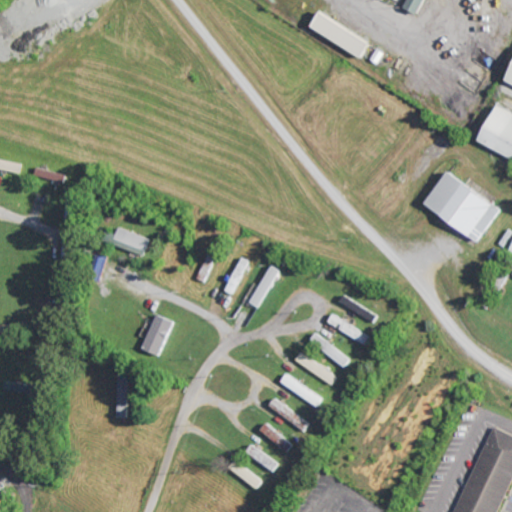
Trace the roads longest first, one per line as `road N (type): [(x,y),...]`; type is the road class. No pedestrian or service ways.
road 1 (residential): [(26,511),(25,484),(0,463),(47,227),(61,247),(62,283),(49,311),(0,330)]
road 2 (residential): [(150,511),(208,370),(235,344),(281,330)]
road 3 (residential): [(235,344),(211,319),(108,266)]
